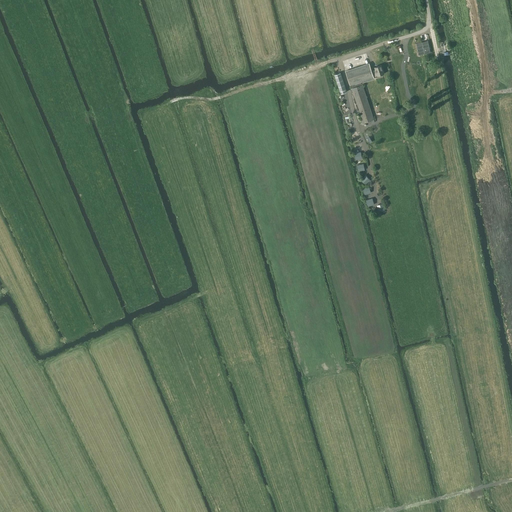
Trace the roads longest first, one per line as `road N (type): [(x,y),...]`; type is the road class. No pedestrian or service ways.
road 1 (track): [(490,91),(482,125),(508,275)]
road 2 (track): [(318,65),(221,97),(170,102)]
road 3 (track): [(389,511),(511,479)]
